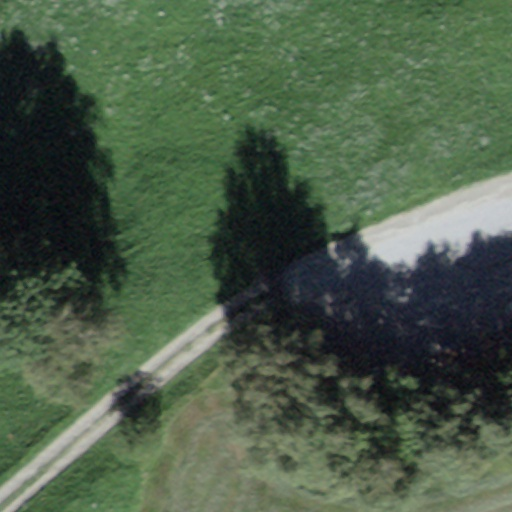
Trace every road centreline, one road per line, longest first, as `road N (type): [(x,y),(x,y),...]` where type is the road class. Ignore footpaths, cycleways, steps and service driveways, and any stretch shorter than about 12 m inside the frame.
road 1 (track): [(280,289),(240,309),(0,509)]
road 2 (unclassified): [(280,289),(511,207)]
